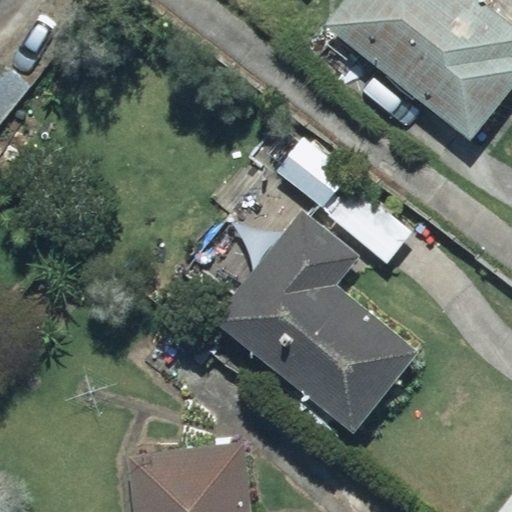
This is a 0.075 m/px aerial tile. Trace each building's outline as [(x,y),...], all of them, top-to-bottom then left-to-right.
[(511,3),(508,0),(359,0),(348,14),(492,128),(511,103),(511,3)] [(47,84),(10,55),(0,66),(0,143),(47,84)] [(318,127),(289,159),(334,198),(362,167),(318,127)] [(258,290),(237,317),(376,422),(438,339),(356,278),(380,246),(274,167),(238,215),(252,225),(223,264),(258,290)] [(359,187),(343,208),(403,255),(427,224),(390,195),(382,205),(359,187)] [(178,323),(147,354),(195,403),(226,372),(178,323)] [(272,511),(266,437),(149,447),(154,511),(272,511)]
